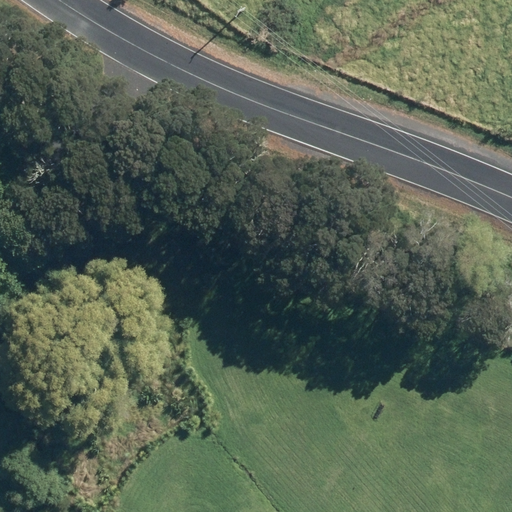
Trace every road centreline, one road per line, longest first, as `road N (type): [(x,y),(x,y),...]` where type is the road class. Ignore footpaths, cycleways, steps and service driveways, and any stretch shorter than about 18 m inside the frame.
road 1 (unclassified): [(511,196),(242,96),(61,0)]
road 2 (unknown): [(122,37),(0,168)]
